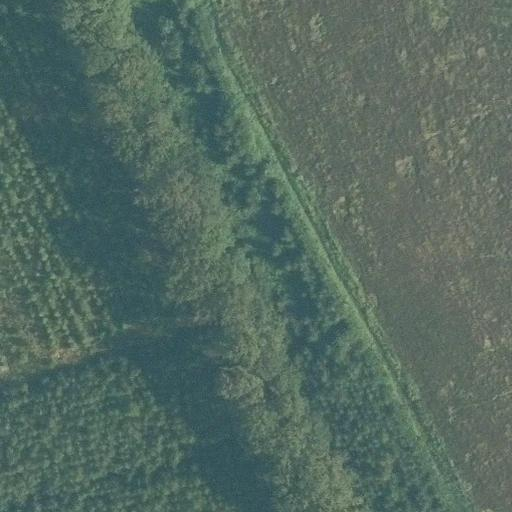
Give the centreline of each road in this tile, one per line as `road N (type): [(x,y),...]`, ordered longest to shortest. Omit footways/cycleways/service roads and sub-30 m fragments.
road 1 (track): [(320,511),(81,0)]
road 2 (track): [(233,325),(0,392)]
